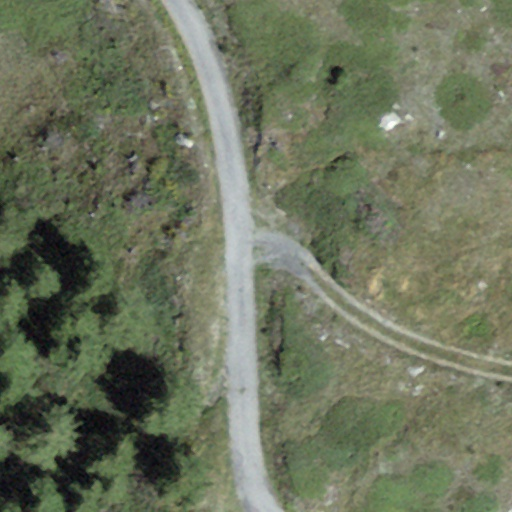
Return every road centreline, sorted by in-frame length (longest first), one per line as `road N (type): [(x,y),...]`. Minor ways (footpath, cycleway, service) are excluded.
road 1 (track): [(268,511),(258,500),(230,104),(177,0)]
road 2 (track): [(241,257),(300,271),(375,334),(511,383)]
